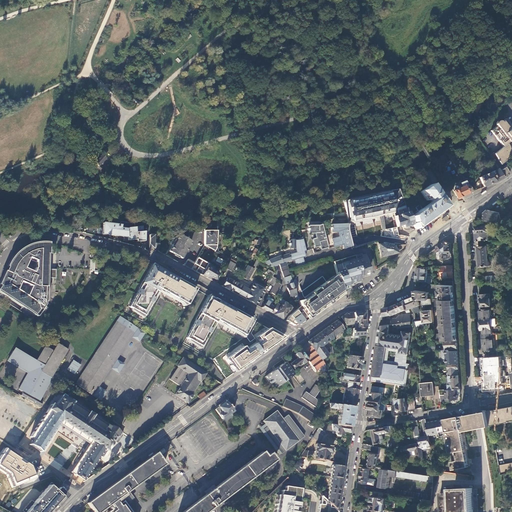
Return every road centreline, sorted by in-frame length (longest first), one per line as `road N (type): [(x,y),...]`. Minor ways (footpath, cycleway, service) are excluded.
road 1 (residential): [(10,248),(39,237),(151,256),(300,335)]
road 2 (secondary): [(300,335),(88,487),(66,511)]
road 3 (residential): [(457,221),(464,231),(473,404)]
road 4 (tertiary): [(377,299),(357,428)]
